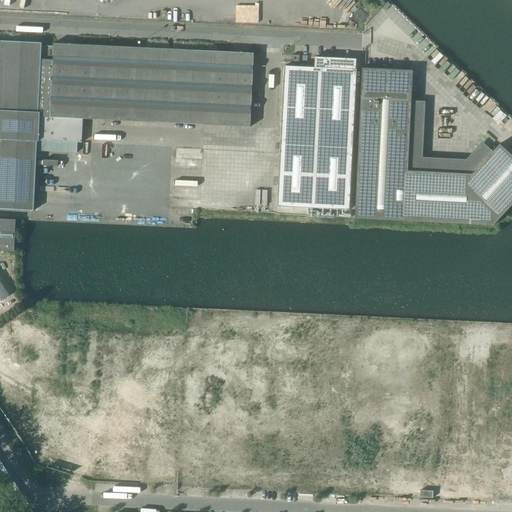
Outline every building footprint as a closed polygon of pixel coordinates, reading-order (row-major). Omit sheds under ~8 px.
[(0,152),(36,155),(37,141),(81,143),(83,119),(250,127),(252,77),(254,77),(254,72),(253,72),(254,53),(53,44),(53,46),(42,46),(42,43),(0,41),(0,152)] [(283,66),(277,207),(349,210),(356,69),(355,69),(355,59),(314,57),(313,67),(283,66)] [(354,219),(493,226),(511,204),(511,156),(499,144),(472,174),(413,171),(414,165),(408,165),(412,71),(362,68),(354,219)] [(36,155),(0,152),(0,209),(34,211),(36,155)] [(0,250),(14,251),(16,220),(0,219),(0,250)] [(0,301),(8,296),(0,282),(0,301)]
